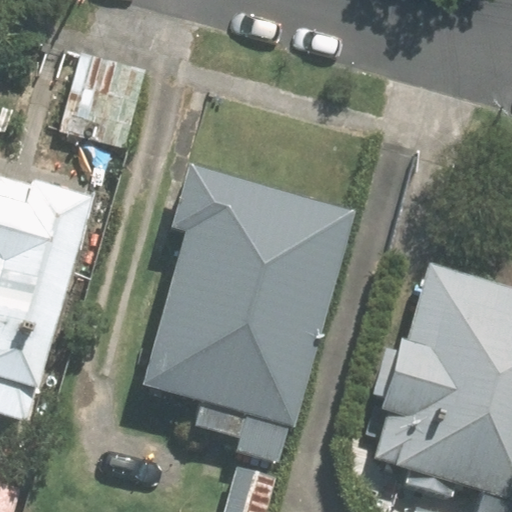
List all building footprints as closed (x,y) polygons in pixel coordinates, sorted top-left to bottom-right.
[(146,72),(74,56),(56,137),(128,154),(146,72)] [(349,188),(195,156),(144,401),(298,433),(349,188)] [(96,184),(0,163),(0,406),(45,417),(96,184)] [(511,511),(511,293),(419,279),(385,493),(505,511),(511,511)] [(0,468),(0,511),(16,511),(25,474),(0,468)]
